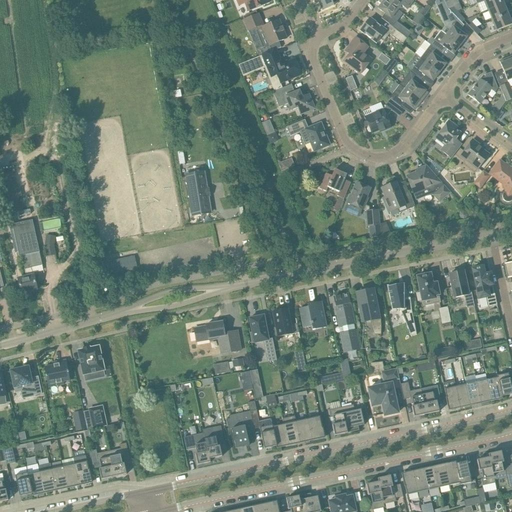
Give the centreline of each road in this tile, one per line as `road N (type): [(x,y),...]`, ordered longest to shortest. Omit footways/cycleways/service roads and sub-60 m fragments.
road 1 (unclassified): [(511,410),(152,491)]
road 2 (unclassified): [(170,511),(511,431)]
road 3 (unclassified): [(229,286),(494,233)]
road 4 (residential): [(350,148),(313,65),(315,32)]
road 5 (unclassified): [(229,286),(173,290),(113,313)]
road 6 (residential): [(350,148),(387,156),(443,96)]
